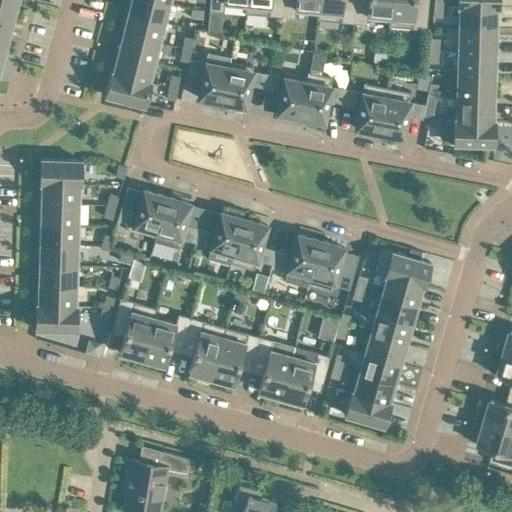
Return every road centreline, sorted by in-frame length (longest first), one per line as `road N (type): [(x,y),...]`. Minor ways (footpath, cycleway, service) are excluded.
road 1 (residential): [(511,182),(172,117),(146,135),(159,168),(475,258)]
road 2 (residential): [(0,354),(113,393),(403,467),(422,448),(475,258)]
road 3 (residential): [(74,0),(49,97),(29,117),(0,126)]
